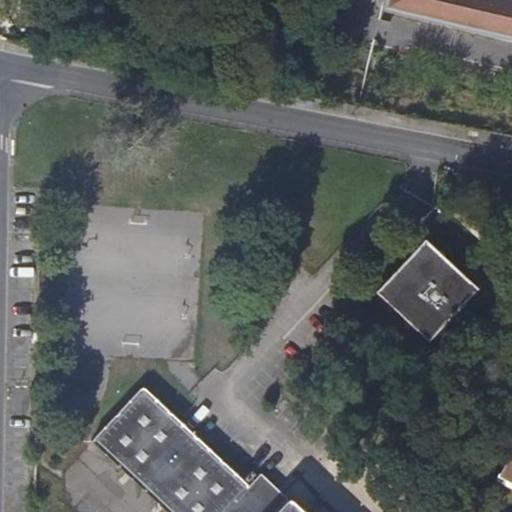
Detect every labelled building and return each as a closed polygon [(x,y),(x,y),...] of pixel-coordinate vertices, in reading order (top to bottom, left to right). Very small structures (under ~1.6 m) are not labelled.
[(511,0),(387,0),(387,2),(511,32),(511,0)] [(427,340),(476,288),(424,238),(375,291),(427,340)] [(303,511),(296,505),(294,505),(261,473),(247,485),(176,419),(142,388),(92,440),(116,462),(170,511),(224,511),(237,499),(250,511),(303,511)] [(511,480),(511,448),(498,474),(511,480)] [(250,511),(237,499),(224,511),(250,511)]
